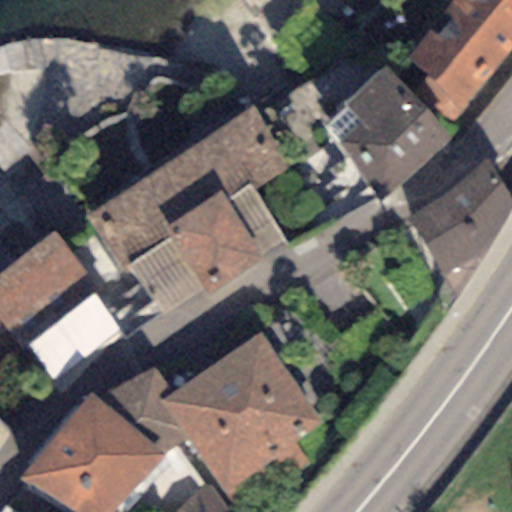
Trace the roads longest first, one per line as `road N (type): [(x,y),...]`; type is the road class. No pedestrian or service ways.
road 1 (residential): [(0,494),(50,425),(93,388),(399,211),(444,178),(511,106)]
road 2 (secondary): [(356,511),(511,303)]
